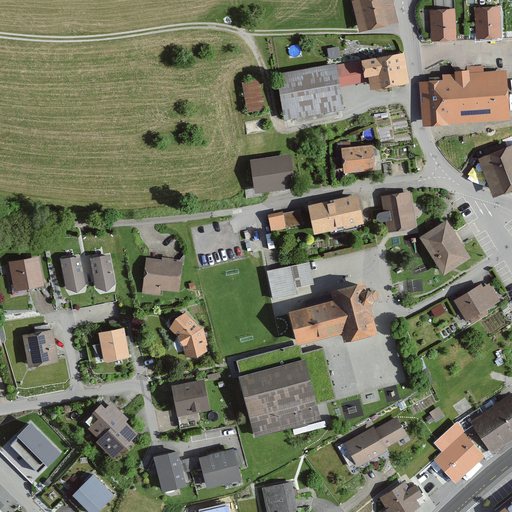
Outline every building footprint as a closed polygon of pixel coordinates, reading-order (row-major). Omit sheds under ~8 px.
[(391,0),(367,0),(353,4),(360,31),(397,22),(391,0)] [(476,39),(500,38),(498,7),(474,8),(476,39)] [(432,42),(455,41),(454,10),(430,11),(432,42)] [(339,47),(328,48),(330,59),(340,58),(339,47)] [(355,64),(334,67),(334,66),(275,76),(283,121),(342,111),(338,88),(365,83),(364,78),(367,78),(370,91),(409,84),(404,53),(361,61),(363,71),(356,72),(355,64)] [(422,127),(508,122),(505,72),(483,73),(483,68),(467,68),(467,72),(454,72),(454,75),(442,75),(442,81),(420,82),(422,127)] [(262,80),(244,82),(248,112),(267,109),(262,80)] [(511,142),(497,149),(478,157),(493,192),(511,184),(511,142)] [(341,148),(343,173),(374,171),(372,146),(341,148)] [(250,162),(255,193),(295,188),(290,156),(250,162)] [(385,221),(386,232),(415,228),(410,192),(381,196),(383,212),(376,213),(377,222),(385,221)] [(315,236),(364,224),(357,195),(308,207),(315,236)] [(301,206),(269,210),(271,228),(303,224),(301,206)] [(420,237),(443,275),(470,259),(458,239),(447,221),(420,237)] [(76,293),(85,285),(80,256),(60,260),(65,288),(76,293)] [(106,293),(115,285),(109,256),(89,260),(95,289),(106,293)] [(297,282),(314,278),(310,256),(267,265),(274,297),(299,292),(297,282)] [(14,292),(44,285),(38,257),(8,263),(14,292)] [(160,291),(180,294),(184,264),(147,259),(142,293),(159,296),(160,291)] [(364,290),(362,283),(329,291),(331,300),(287,312),(296,345),(341,333),(343,342),(376,334),(368,305),(372,303),(373,297),(371,293),(368,290),(364,290)] [(454,301),(467,322),(502,301),(491,284),(483,288),(481,285),(454,301)] [(204,331),(184,315),(169,330),(181,342),(185,358),(207,353),(204,331)] [(98,333),(104,363),(131,357),(125,327),(98,333)] [(28,367),(58,361),(52,331),(22,337),(28,367)] [(254,438),(321,420),(305,360),(238,378),(254,438)] [(170,386),(176,417),(207,412),(202,380),(170,386)] [(492,454),(511,439),(511,400),(508,395),(470,423),(492,454)] [(128,419),(110,403),(87,429),(99,439),(95,443),(115,459),(119,454),(123,458),(134,445),(130,441),(137,434),(124,423),(128,419)] [(344,443),(358,467),(385,452),(384,450),(407,437),(397,419),(374,431),(373,428),(344,443)] [(38,424),(15,446),(46,477),(68,455),(38,424)] [(483,457),(456,427),(436,445),(444,454),(436,462),(455,483),(483,457)] [(160,493),(186,486),(176,451),(151,458),(160,493)] [(198,460),(206,488),(239,479),(231,451),(198,460)] [(72,495),(87,511),(99,511),(116,496),(94,474),(72,495)] [(261,488),(266,511),(296,511),(290,482),(261,488)] [(379,499),(387,511),(413,511),(419,508),(415,501),(422,496),(414,486),(408,490),(403,483),(379,499)] [(0,511),(8,511),(0,502),(0,511)] [(511,511),(511,503),(498,511),(511,511)]
